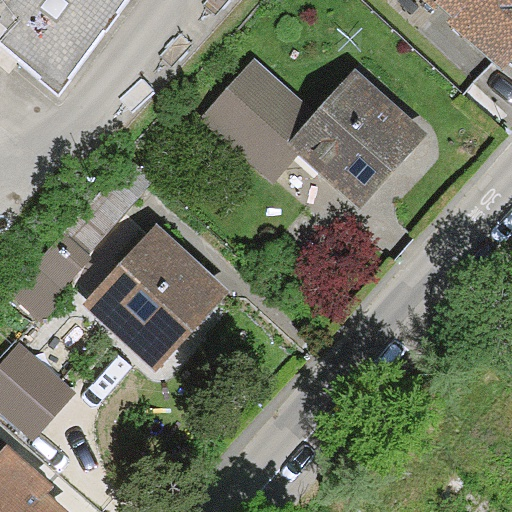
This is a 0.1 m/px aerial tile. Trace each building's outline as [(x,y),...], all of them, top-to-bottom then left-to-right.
[(0,0),(0,35),(68,95),(139,0),(0,0)] [(511,0),(442,0),(511,60),(511,0)] [(264,53),(203,117),(279,188),(312,153),(376,213),(447,138),(366,63),(323,109),(264,53)] [(164,227),(95,303),(172,373),(241,297),(164,227)] [(0,359),(0,397),(38,429),(78,379),(22,333),(0,359)] [(99,511),(22,433),(0,455),(0,511),(99,511)]
